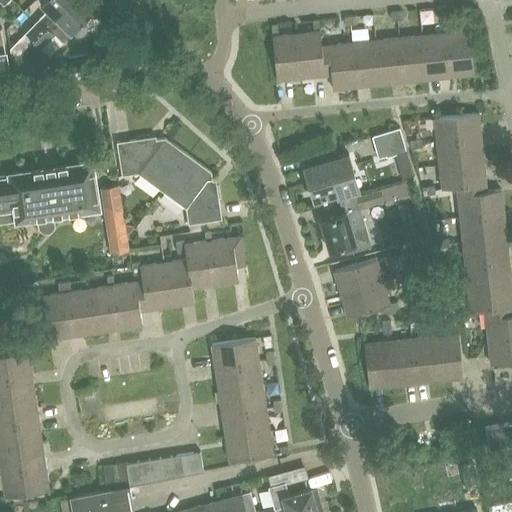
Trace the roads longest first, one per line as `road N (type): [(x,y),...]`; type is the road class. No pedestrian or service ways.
road 1 (residential): [(178,338),(75,359),(67,373),(74,439),(88,452),(166,437),(185,406)]
road 2 (residential): [(510,94),(249,119)]
road 3 (residential): [(305,297),(249,119)]
road 4 (residential): [(352,427),(511,397)]
road 5 (residential): [(0,103),(115,83),(137,58)]
road 6 (residential): [(224,16),(365,1)]
road 7 (residential): [(352,427),(305,297)]
road 8 (residential): [(178,338),(305,297)]
